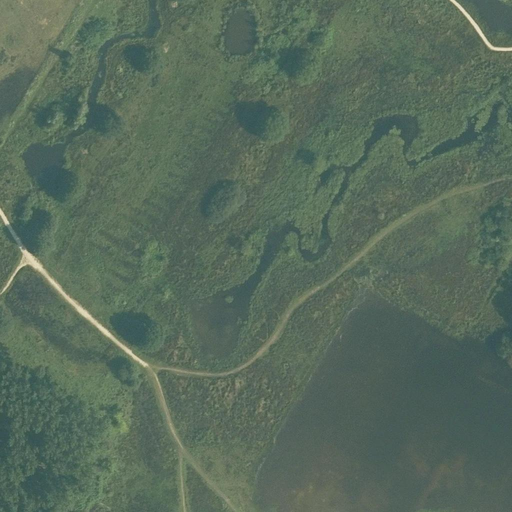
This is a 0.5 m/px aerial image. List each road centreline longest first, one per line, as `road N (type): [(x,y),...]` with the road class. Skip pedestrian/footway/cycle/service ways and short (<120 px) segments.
road 1 (track): [(133,359),(52,290),(0,213)]
road 2 (track): [(237,511),(179,453),(147,365)]
